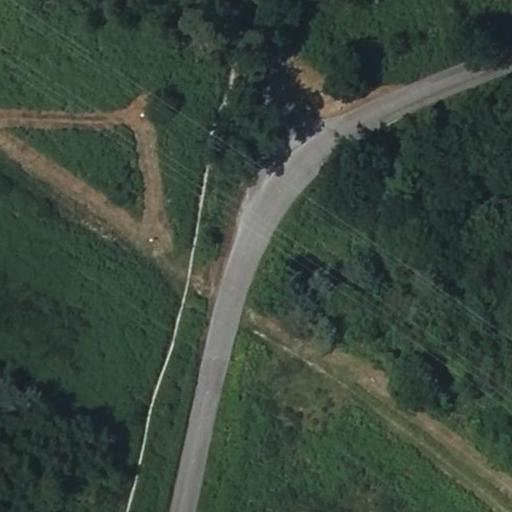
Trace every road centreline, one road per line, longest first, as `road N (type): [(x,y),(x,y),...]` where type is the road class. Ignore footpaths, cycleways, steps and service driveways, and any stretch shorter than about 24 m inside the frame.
road 1 (tertiary): [(297,168),(272,202),(232,312),(187,511)]
road 2 (track): [(232,312),(494,511)]
road 3 (tertiary): [(511,59),(383,107),(297,168)]
road 4 (unclassified): [(300,0),(277,103),(297,168)]
